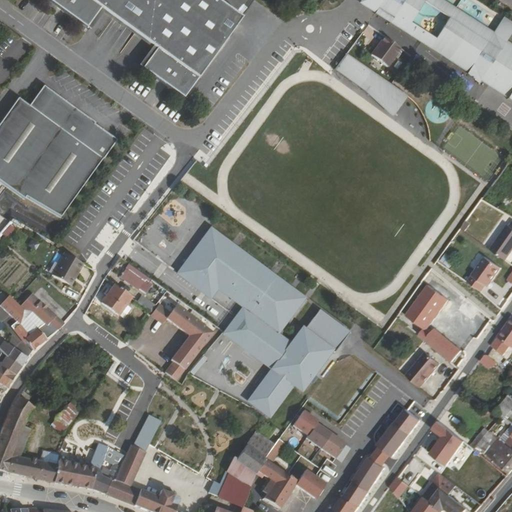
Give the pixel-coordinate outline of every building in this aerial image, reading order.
[(142,70),(185,100),(242,19),(216,0),(43,0),(85,29),(99,10),(156,50),(142,70)] [(490,32),(439,0),(360,0),(359,2),(374,11),(376,7),(390,16),(388,20),(506,96),(511,87),(511,46),(503,41),(490,32)] [(374,11),(373,13),(387,22),(388,20),(390,16),(376,7),(374,11)] [(490,32),(503,41),(511,26),(511,22),(501,16),(490,32)] [(375,43),(381,34),(368,25),(362,34),(375,43)] [(400,47),(383,35),(370,54),(387,66),(400,47)] [(408,98),(344,51),(332,68),(394,121),(408,98)] [(59,220),(116,142),(93,126),(94,125),(43,88),(28,108),(17,100),(0,123),(0,185),(22,202),(23,199),(59,220)] [(0,215),(0,237),(4,241),(15,229),(0,215)] [(511,225),(510,228),(508,228),(491,251),(506,262),(511,252),(511,225)] [(210,232),(209,234),(230,250),(229,252),(235,256),(237,253),(210,232)] [(230,250),(209,234),(188,263),(219,286),(215,292),(241,312),(247,317),(246,319),(256,326),(238,351),(270,375),(254,396),(259,399),(251,410),(264,420),(267,423),(291,390),(300,397),(330,356),(333,358),(348,338),(318,315),(303,335),(301,334),(289,350),(275,340),(303,302),(277,283),(275,286),(268,281),(270,278),(237,253),(235,256),(229,252),(230,250)] [(73,278),(76,280),(84,266),(65,255),(52,278),(68,287),(73,278)] [(441,261),(450,266),(453,259),(444,255),(441,261)] [(467,282),(481,292),(486,285),(489,287),(502,269),(486,257),(467,282)] [(452,281),(457,276),(442,260),(437,264),(452,281)] [(188,263),(176,278),(207,302),(215,292),(219,286),(188,263)] [(138,290),(143,283),(126,270),(120,278),(138,290)] [(71,289),(76,280),(73,278),(68,287),(71,289)] [(275,286),(277,283),(270,278),(268,281),(275,286)] [(144,281),(143,283),(138,290),(145,295),(151,286),(144,281)] [(406,315),(425,329),(426,330),(427,328),(449,300),(429,285),(406,315)] [(132,298),(115,286),(101,304),(117,317),(132,298)] [(22,311),(19,325),(20,326),(29,336),(37,329),(47,341),(59,330),(52,322),(56,317),(31,295),(20,308),(22,311)] [(151,312),(155,307),(141,297),(137,302),(151,312)] [(132,298),(117,317),(121,320),(136,302),(132,298)] [(20,308),(18,306),(8,316),(19,325),(22,311),(20,308)] [(174,364),(185,372),(213,334),(176,307),(170,315),(168,314),(163,322),(152,315),(150,318),(162,326),(166,321),(190,338),(171,362),(174,364)] [(168,314),(160,309),(158,307),(157,309),(152,315),(163,322),(168,314)] [(222,339),(238,351),(256,326),(246,319),(247,317),(241,312),(226,334),(222,339)] [(64,325),(56,317),(52,322),(59,330),(64,325)] [(511,318),(499,337),(511,346),(511,318)] [(29,336),(20,326),(13,331),(23,342),(24,341),(32,351),(47,341),(37,329),(29,336)] [(418,336),(424,341),(425,340),(432,332),(427,328),(426,330),(425,329),(418,336)] [(432,332),(425,340),(450,362),(460,351),(435,329),(432,332)] [(9,353),(6,358),(20,368),(27,359),(12,350),(12,349),(7,344),(4,349),(9,353)] [(492,346),(481,362),(489,369),(501,355),(492,346)] [(405,377),(420,389),(440,365),(425,353),(405,377)] [(20,368),(6,358),(1,367),(5,370),(15,376),(20,368)] [(174,364),(166,375),(177,383),(185,372),(174,364)] [(15,376),(5,370),(0,378),(0,384),(3,386),(2,390),(6,392),(7,388),(15,376)] [(254,396),(246,407),(251,410),(259,399),(254,396)] [(495,408),(493,411),(501,416),(502,415),(506,417),(511,409),(511,399),(509,396),(497,409),(495,408)] [(11,407),(2,429),(19,436),(17,440),(20,442),(20,444),(24,446),(30,431),(23,428),(27,420),(29,421),(31,419),(28,417),(35,407),(33,406),(32,408),(18,398),(11,407)] [(74,415),(66,407),(55,420),(64,427),(74,415)] [(308,436),(318,422),(319,420),(304,410),(293,425),(308,436)] [(500,419),(499,420),(506,425),(509,421),(503,416),(501,419),(500,419)] [(144,455),(161,423),(148,417),(132,448),(144,455)] [(307,437),(322,448),(333,433),(318,422),(308,436),(307,437)] [(463,442),(435,422),(430,430),(440,437),(428,454),(445,466),(463,442)] [(2,429),(0,434),(0,472),(6,473),(12,452),(21,455),(24,446),(20,444),(20,442),(17,440),(19,436),(2,429)] [(470,447),(474,450),(489,432),(485,429),(470,447)] [(474,450),(480,454),(489,442),(487,440),(492,434),(489,432),(474,450)] [(255,433),(246,447),(264,460),(274,446),(255,433)] [(333,433),(322,448),(336,458),(347,443),(333,433)] [(487,455),(509,475),(511,471),(511,450),(505,445),(499,440),(487,455)] [(274,446),(264,460),(270,464),(284,445),(278,441),(274,446)] [(57,467),(53,484),(91,490),(95,470),(98,471),(104,457),(108,448),(99,445),(88,469),(58,461),(57,467)] [(245,446),(236,460),(255,474),(256,472),(264,460),(246,447),(245,446)] [(114,463),(110,473),(117,476),(125,459),(108,448),(104,457),(114,463)] [(117,476),(113,484),(111,482),(105,495),(133,507),(139,492),(129,487),(145,455),(144,455),(132,448),(130,448),(125,459),(117,476)] [(12,452),(6,473),(53,484),(57,467),(20,458),(21,455),(12,452)] [(342,498),(359,508),(385,468),(367,454),(340,496),(342,498)] [(236,460),(231,458),(225,472),(224,472),(218,485),(213,482),(207,494),(217,498),(227,473),(226,472),(236,460)] [(236,460),(226,472),(227,473),(252,483),(255,474),(236,460)] [(270,464),(264,460),(256,472),(270,481),(263,492),(266,495),(263,500),(279,511),(295,486),(293,485),(295,481),(270,464)] [(416,466),(411,462),(399,477),(410,485),(420,473),(414,469),(416,466)] [(307,469),(297,484),(317,497),(327,483),(307,469)] [(95,470),(91,490),(105,495),(111,482),(113,484),(117,476),(110,473),(107,472),(104,479),(97,476),(99,471),(98,471),(95,470)] [(217,498),(241,509),(242,508),(252,483),(227,473),(217,498)] [(410,485),(399,477),(391,488),(399,499),(410,485)] [(449,511),(465,511),(467,510),(463,506),(448,494),(452,489),(442,483),(439,488),(441,490),(431,502),(443,511),(445,509),(449,511)] [(448,494),(463,506),(467,500),(452,489),(448,494)] [(139,492),(133,507),(145,511),(174,511),(179,501),(178,498),(161,492),(158,498),(140,491),(139,492)] [(335,510),(337,511),(356,511),(359,508),(342,498),(335,510)] [(443,511),(431,502),(424,498),(419,505),(414,511),(443,511)] [(408,510),(409,511),(414,511),(419,505),(415,502),(411,506),(408,510)]
